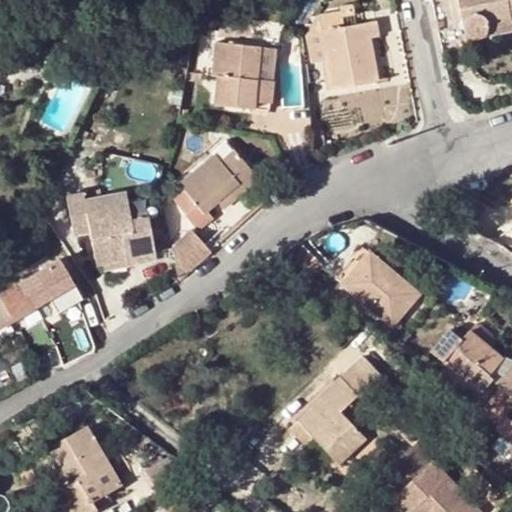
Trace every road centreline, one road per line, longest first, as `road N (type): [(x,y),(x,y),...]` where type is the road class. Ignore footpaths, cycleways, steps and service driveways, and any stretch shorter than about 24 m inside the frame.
road 1 (residential): [(344,184),(320,192),(221,275),(89,365)]
road 2 (residential): [(263,511),(89,365)]
road 3 (residential): [(344,184),(470,254),(511,266)]
road 4 (residential): [(412,0),(452,151)]
